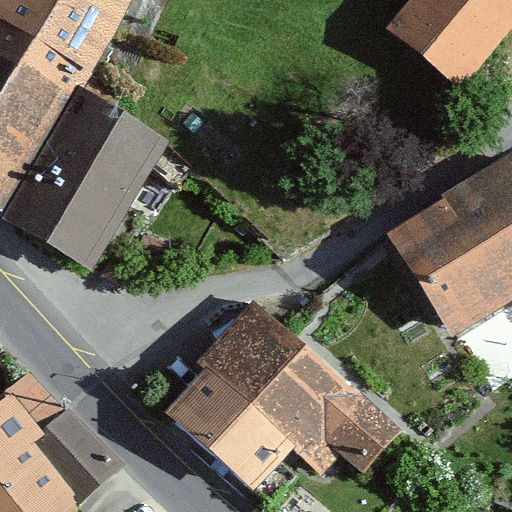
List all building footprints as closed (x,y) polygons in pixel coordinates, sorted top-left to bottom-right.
[(133,0),(0,0),(0,24),(89,76),(133,0)] [(511,34),(511,0),(410,0),(385,30),(461,94),(511,34)] [(89,76),(0,24),(0,214),(2,217),(81,88),(89,76)] [(170,142),(81,88),(2,217),(92,271),(170,142)] [(511,157),(382,236),(447,343),(511,304),(511,157)] [(409,430),(255,293),(194,361),(207,372),(169,414),(254,490),(293,447),(323,473),(338,457),(364,480),(409,430)] [(30,369),(0,391),(0,511),(75,511),(81,508),(32,444),(41,438),(36,432),(63,411),(30,369)]
